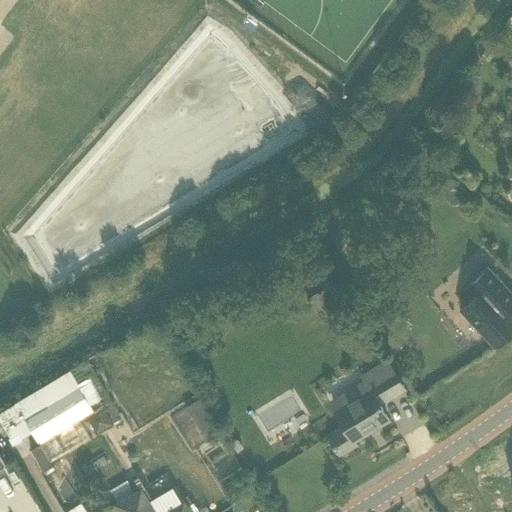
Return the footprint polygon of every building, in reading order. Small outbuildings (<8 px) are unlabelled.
[(497,32),(506,39),(511,31),(511,13),(497,32)] [(327,240),(341,232),(332,218),(319,225),(327,240)] [(307,246),(287,257),(297,275),(317,263),(307,246)] [(495,345),(511,329),(511,312),(509,309),(511,305),(511,292),(488,266),(468,285),(477,294),(461,309),(495,345)] [(243,282),(249,295),(259,290),(253,277),(243,282)] [(324,305),(316,292),(307,297),(315,310),(324,305)] [(380,403),(405,389),(388,360),(362,376),(363,379),(329,400),(344,425),(328,435),(339,454),(357,443),(354,438),(367,430),(366,428),(374,423),(386,416),(387,418),(388,417),(380,403)] [(71,423),(92,409),(69,368),(15,400),(15,402),(23,416),(39,442),(71,423)] [(222,433),(201,397),(184,407),(205,442),(222,433)] [(113,423),(104,407),(91,414),(100,431),(113,423)] [(231,443),(237,451),(244,446),(238,438),(231,443)] [(31,448),(43,471),(52,466),(39,443),(31,448)] [(118,502),(134,492),(126,479),(110,489),(118,502)] [(251,483),(244,487),(248,493),(246,494),(255,509),(263,504),(251,483)] [(189,511),(184,502),(167,511),(154,511),(141,489),(117,503),(122,511),(189,511)] [(88,511),(82,502),(65,511),(88,511)]
